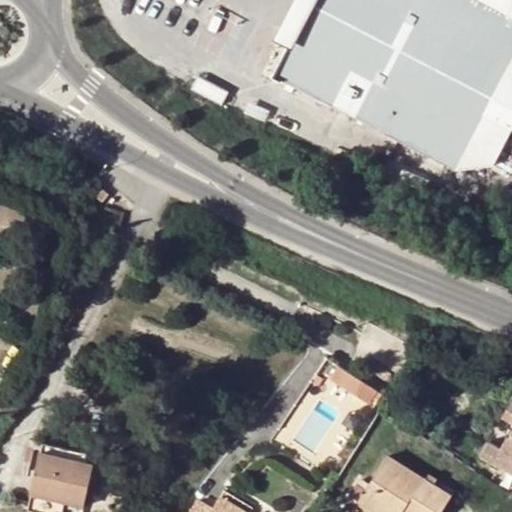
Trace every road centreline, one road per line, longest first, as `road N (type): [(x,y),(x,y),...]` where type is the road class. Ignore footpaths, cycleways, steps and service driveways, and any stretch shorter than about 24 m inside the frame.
road 1 (secondary): [(511,319),(168,162)]
road 2 (unknown): [(113,271),(0,481)]
road 3 (unknown): [(0,218),(195,310)]
road 4 (secondary): [(12,85),(168,162)]
road 5 (secondary): [(168,162),(46,50)]
